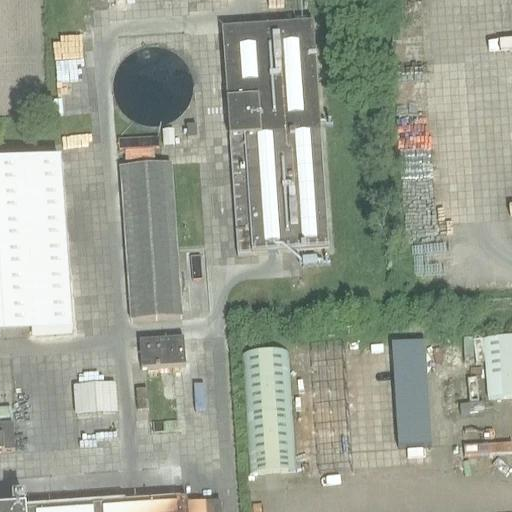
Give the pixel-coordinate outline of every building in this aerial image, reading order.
[(237,256),(327,250),(312,22),(222,28),(237,256)] [(196,128),(187,128),(187,141),(197,140),(196,128)] [(0,167),(0,339),(37,337),(25,166),(0,167)] [(170,167),(119,171),(130,324),(181,321),(170,167)] [(142,370),(185,366),(183,339),(140,343),(142,370)] [(511,341),(482,343),(486,403),(511,401),(511,341)] [(424,345),(391,347),(398,449),(431,446),(424,345)] [(344,350),(310,353),(319,475),(352,472),(344,350)] [(316,435),(310,353),(287,354),(293,437),(316,435)] [(242,358),(249,477),(294,475),(287,355),(242,358)] [(118,383),(73,385),(75,416),(120,414),(118,383)] [(147,391),(135,392),(137,413),(149,412),(147,391)] [(0,455),(14,455),(13,428),(0,428),(0,455)] [(220,511),(220,504),(187,507),(186,500),(0,511),(220,511)]
